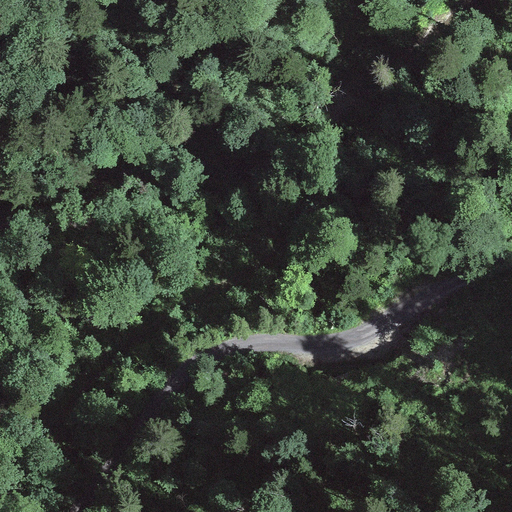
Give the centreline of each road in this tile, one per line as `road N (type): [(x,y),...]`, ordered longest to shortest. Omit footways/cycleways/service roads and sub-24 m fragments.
road 1 (track): [(12,511),(86,386),(129,345),(290,240),(511,119)]
road 2 (track): [(78,511),(160,399),(213,352),(251,342),(345,340),(420,295),(511,261)]
